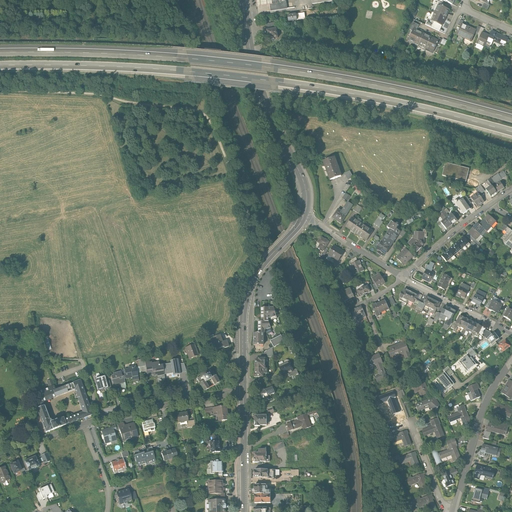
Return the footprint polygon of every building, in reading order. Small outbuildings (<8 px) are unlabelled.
[(270,0),(271,4),(269,5),(271,11),(286,9),(285,0),(270,0)] [(434,13),(446,18),(450,10),(443,7),(437,4),(437,5),(434,13)] [(287,16),(288,22),(306,19),(305,13),(293,15),(292,14),(289,14),(289,16),(287,16)] [(434,23),(442,26),(446,18),(434,13),(430,21),(434,23)] [(431,29),(434,23),(430,21),(427,20),(424,26),(431,29)] [(413,29),(416,31),(419,26),(413,23),(409,30),(412,31),(413,29)] [(469,27),(462,24),(460,27),(456,36),(464,39),(469,27)] [(475,34),(480,36),(482,32),(483,29),(478,26),(476,30),(475,34)] [(476,30),(469,27),(464,39),(471,42),(475,34),(476,30)] [(276,29),(267,30),(268,39),(277,38),(276,29)] [(412,31),(407,41),(418,46),(424,34),(416,31),(413,29),(412,31)] [(489,35),(485,45),(490,48),(493,42),(504,47),(505,45),(508,38),(491,31),(489,35)] [(476,44),(484,48),(485,45),(489,35),(482,32),(480,36),(476,44)] [(431,37),(424,34),(418,46),(425,49),(431,37)] [(438,40),(431,37),(425,49),(433,53),(436,45),(438,40)] [(334,158),(323,162),(330,180),(341,176),(334,158)] [(472,168),(448,162),(445,175),(469,180),(472,168)] [(503,188),(499,181),(506,177),(503,172),(498,175),(498,174),(488,181),(490,184),(489,184),(496,193),(499,192),(501,190),(503,188)] [(354,187),(362,196),(364,194),(361,192),(362,191),(356,184),(354,187)] [(485,190),(490,197),(496,193),(489,184),(487,186),(489,188),(485,190)] [(475,190),(477,194),(478,193),(480,197),(483,195),(482,194),(485,192),(480,186),(478,188),(475,190)] [(350,196),(345,193),(342,199),(345,200),(347,201),(350,196)] [(475,204),(477,207),(484,202),(480,197),(478,193),(477,194),(471,198),(473,201),(472,203),(473,204),(475,204)] [(466,197),(463,199),(467,206),(471,204),(466,197)] [(463,199),(456,204),(463,215),(470,210),(467,206),(463,199)] [(336,215),(333,219),(338,221),(338,222),(341,224),(352,206),(347,203),(341,212),(338,210),(335,214),(336,215)] [(362,209),(357,205),(353,210),(358,214),(362,209)] [(437,217),(442,223),(446,219),(449,216),(444,210),(437,217)] [(449,216),(446,219),(452,226),(457,222),(455,219),(457,218),(453,213),(449,216)] [(381,214),(374,224),(380,228),(383,222),(381,221),(384,217),(381,214)] [(488,215),(483,220),(491,227),(495,222),(488,215)] [(346,227),(356,234),(362,225),(352,218),(346,227)] [(445,228),(447,230),(452,226),(446,219),(442,223),(441,223),(445,228)] [(486,232),(491,227),(483,220),(479,226),(484,230),(486,232)] [(393,223),(390,229),(399,235),(401,232),(396,229),(398,227),(393,223)] [(477,224),(472,229),(480,235),(484,230),(479,226),(477,224)] [(372,232),(362,225),(356,234),(366,241),(372,232)] [(390,229),(381,241),(390,247),(399,235),(390,229)] [(475,240),(480,235),(472,229),(468,234),(475,240)] [(511,231),(509,229),(506,232),(499,240),(503,243),(504,242),(505,244),(508,241),(511,243),(511,231)] [(414,250),(417,253),(422,248),(421,247),(424,245),(424,233),(423,233),(415,233),(415,236),(413,236),(413,239),(408,244),(412,248),(411,249),(412,250),(414,250)] [(468,234),(466,236),(480,248),(481,245),(475,240),(468,234)] [(329,242),(321,237),(317,243),(320,244),(318,248),(324,251),(329,242)] [(455,245),(460,250),(468,243),(463,238),(455,245)] [(381,241),(376,249),(385,255),(390,247),(381,241)] [(449,250),(454,256),(460,250),(455,245),(449,250)] [(333,246),(328,255),(338,261),(344,252),(333,246)] [(405,249),(396,258),(404,266),(413,257),(410,254),(406,250),(405,249)] [(447,263),(454,256),(449,250),(442,257),(447,263)] [(357,262),(350,265),(354,275),(364,271),(359,261),(357,262)] [(426,271),(422,279),(429,283),(434,274),(431,273),(432,270),(432,269),(434,265),(430,263),(429,266),(427,265),(425,269),(427,270),(426,271)] [(335,271),(331,266),(325,269),(328,275),(335,271)] [(379,274),(371,278),(377,288),(385,284),(379,274)] [(443,275),(437,287),(444,291),(447,285),(449,286),(452,279),(443,275)] [(367,286),(356,291),(359,297),(370,292),(367,286)] [(460,288),(456,296),(459,298),(460,296),(464,298),(468,291),(460,288)] [(346,294),(342,296),(343,298),(345,302),(348,300),(349,302),(352,301),(351,299),(354,298),(353,296),(351,290),(350,289),(344,291),(346,294)] [(407,300),(411,293),(405,289),(399,300),(403,302),(404,299),(407,300)] [(485,295),(478,291),(471,304),(475,305),(475,304),(480,307),(485,295)] [(418,296),(411,293),(407,300),(414,304),(417,298),(418,296)] [(423,304),(429,308),(433,300),(427,297),(424,301),(423,304)] [(421,299),(420,300),(417,306),(415,310),(421,313),(424,308),(428,310),(429,308),(423,304),(424,301),(421,299)] [(439,303),(433,300),(429,308),(432,309),(431,312),(434,314),(439,303)] [(375,304),(371,306),(376,318),(380,316),(379,314),(388,310),(384,301),(375,305),(375,304)] [(502,307),(492,302),(488,309),(488,310),(498,315),(502,307)] [(444,320),(445,319),(450,309),(445,306),(441,314),(439,318),(442,319),(444,320)] [(365,317),(361,307),(351,311),(351,312),(354,317),(349,320),(350,323),(351,324),(352,323),(356,321),(365,317)] [(261,308),(261,321),(268,321),(268,319),(276,316),(274,308),(273,308),(270,308),(264,308),(261,308)] [(455,312),(450,309),(445,319),(447,320),(445,324),(448,327),(450,324),(451,325),(453,320),(451,319),(455,312)] [(511,318),(511,311),(508,309),(503,317),(510,321),(511,318)] [(456,324),(461,326),(465,319),(460,316),(457,323),(456,324)] [(471,321),(465,319),(461,326),(460,328),(463,330),(460,336),(463,337),(466,331),(471,321)] [(258,321),(258,333),(263,333),(265,333),(265,330),(265,329),(270,328),(268,321),(261,321),(258,321)] [(457,323),(454,321),(451,328),(454,330),(453,331),(455,333),(458,327),(460,328),(461,326),(456,324),(457,323)] [(466,331),(471,334),(476,324),(471,321),(466,331)] [(482,327),(476,324),(471,334),(474,336),(478,338),(479,335),(478,335),(482,327)] [(254,333),(254,345),(263,345),(263,333),(258,333),(254,333)] [(494,334),(492,335),(487,340),(491,345),(495,342),(499,339),(494,334)] [(214,337),(209,339),(211,344),(215,343),(217,348),(224,346),(224,347),(228,346),(226,340),(222,342),(220,335),(214,337)] [(281,335),(270,341),(274,347),(284,341),(281,335)] [(47,339),(40,341),(43,352),(50,350),(47,339)] [(505,341),(502,343),(498,346),(503,353),(510,347),(505,341)] [(410,357),(404,343),(402,344),(388,349),(392,360),(404,355),(405,359),(410,357)] [(194,345),(185,348),(189,359),(198,356),(194,345)] [(468,355),(459,362),(467,372),(476,365),(472,359),(476,356),(471,348),(466,352),(468,355)] [(364,352),(367,359),(373,356),(370,349),(364,352)] [(379,354),(373,356),(367,359),(365,360),(368,368),(375,365),(379,375),(375,377),(377,383),(388,379),(382,364),(383,363),(379,354)] [(254,360),(254,369),(265,369),(265,362),(268,362),(268,358),(258,358),(258,360),(254,360)] [(162,365),(164,375),(172,373),(173,376),(176,375),(177,378),(177,375),(180,375),(180,373),(186,372),(184,363),(180,364),(180,362),(178,362),(177,360),(170,361),(171,363),(162,365)] [(293,371),(289,361),(287,360),(284,361),(283,364),(284,364),(278,367),(282,376),(288,374),(293,371)] [(145,367),(146,372),(147,375),(150,375),(150,376),(153,375),(153,376),(156,376),(157,379),(164,381),(165,379),(164,375),(162,365),(159,365),(158,362),(151,363),(151,362),(148,363),(148,361),(144,362),(145,367)] [(124,370),(125,373),(126,379),(137,377),(137,374),(136,368),(136,366),(128,368),(129,370),(124,370)] [(445,373),(436,380),(444,392),(454,385),(448,378),(453,374),(448,367),(443,371),(445,373)] [(267,369),(265,369),(254,369),(254,378),(263,378),(263,374),(267,374),(267,369)] [(298,374),(296,369),(293,371),(288,374),(290,378),(298,374)] [(197,379),(204,392),(211,388),(210,386),(208,387),(205,383),(212,379),(215,385),(219,383),(215,376),(215,377),(212,372),(208,375),(206,371),(200,375),(201,376),(197,379)] [(113,376),(112,376),(111,376),(111,378),(114,387),(120,385),(120,384),(125,383),(124,379),(124,377),(122,377),(121,374),(121,372),(113,374),(113,376)] [(98,391),(108,388),(105,376),(95,378),(96,383),(98,391)] [(79,381),(55,390),(51,380),(47,381),(49,388),(30,395),(36,409),(39,417),(45,432),(45,433),(65,425),(92,415),(79,381)] [(511,382),(509,380),(509,381),(500,393),(510,399),(511,396),(511,382)] [(424,381),(410,386),(414,395),(418,393),(420,398),(429,394),(424,381)] [(477,384),(468,387),(470,393),(468,394),(471,401),(480,398),(477,390),(479,389),(477,384)] [(257,394),(254,394),(254,402),(264,401),(264,398),(275,394),(272,387),(264,390),(257,390),(257,394)] [(393,391),(377,397),(380,404),(387,401),(392,415),(400,412),(394,398),(395,398),(393,391)] [(439,406),(434,398),(415,405),(417,412),(429,408),(434,411),(439,406)] [(504,407),(496,403),(493,409),(497,411),(497,412),(510,418),(511,413),(511,411),(509,410),(504,407)] [(464,405),(457,408),(458,413),(448,417),(450,423),(460,419),(466,432),(469,431),(468,428),(469,428),(468,423),(470,422),(464,405)] [(227,406),(213,408),(214,413),(219,413),(220,422),(229,421),(227,406)] [(213,407),(205,408),(206,415),(214,414),(214,413),(213,408),(213,407)] [(187,413),(177,414),(178,423),(180,422),(180,425),(187,424),(187,427),(195,427),(194,420),(188,421),(187,413)] [(298,421),(285,426),(288,432),(302,426),(303,430),(311,427),(307,416),(306,414),(297,418),(298,421)] [(267,416),(255,416),(255,426),(260,426),(267,426),(267,423),(267,416)] [(45,432),(39,417),(35,418),(41,434),(45,432)] [(11,427),(23,425),(22,418),(10,420),(11,427)] [(438,418),(429,422),(431,427),(421,431),(424,437),(434,432),(437,439),(444,436),(441,430),(439,425),(440,424),(438,418)] [(152,420),(145,422),(145,423),(142,423),(144,432),(151,431),(154,431),(154,428),(155,428),(154,424),(153,424),(152,420)] [(123,423),(118,424),(123,441),(138,437),(134,423),(124,426),(123,423)] [(491,432),(504,436),(506,429),(507,428),(497,425),(488,423),(487,430),(485,430),(483,438),(488,440),(491,432)] [(384,436),(391,433),(390,430),(388,426),(382,428),(384,436)] [(112,428),(101,431),(105,445),(116,441),(113,432),(112,428)] [(392,437),(390,438),(391,439),(392,443),(402,440),(404,447),(411,444),(407,434),(408,434),(407,431),(399,434),(400,434),(392,437)] [(436,449),(431,451),(436,465),(441,463),(440,460),(451,456),(453,462),(460,459),(455,446),(456,445),(454,439),(446,442),(449,450),(438,454),(436,449)] [(219,441),(210,443),(212,453),(220,452),(219,441)] [(283,442),(272,446),(274,451),(280,449),(285,447),(283,442)] [(481,451),(480,452),(485,454),(499,457),(501,449),(497,448),(491,447),(483,445),(481,451)] [(162,453),(164,461),(177,457),(175,449),(162,453)] [(258,454),(255,454),(254,463),(259,463),(259,462),(270,462),(269,457),(267,457),(267,454),(266,454),(266,450),(261,450),(258,451),(258,454)] [(152,451),(143,453),(146,463),(147,465),(155,462),(152,451)] [(143,452),(134,454),(137,466),(146,463),(143,453),(143,452)] [(407,455),(400,458),(398,459),(401,465),(410,462),(413,469),(419,466),(415,456),(416,456),(415,452),(407,455)] [(47,453),(41,456),(44,464),(51,461),(47,453)] [(399,455),(390,458),(391,464),(394,463),(394,461),(398,459),(400,458),(399,457),(399,455)] [(35,458),(25,463),(29,472),(39,467),(35,458)] [(123,460),(111,464),(114,472),(125,469),(123,460)] [(216,461),(211,461),(211,474),(216,473),(216,475),(222,474),(222,466),(222,461),(219,461),(218,460),(217,460),(216,461)] [(17,462),(10,465),(14,474),(22,471),(21,470),(17,462)] [(485,469),(477,466),(474,479),(478,480),(480,475),(493,479),(495,471),(491,470),(485,469)] [(449,472),(442,474),(446,484),(445,484),(446,488),(454,485),(452,477),(457,475),(456,474),(458,473),(457,470),(455,471),(454,467),(448,469),(449,472)] [(4,468),(0,469),(0,481),(1,484),(9,480),(4,468)] [(275,470),(254,470),(254,478),(268,478),(269,479),(272,479),(272,478),(274,478),(274,476),(275,476),(275,470)] [(407,480),(407,481),(409,486),(418,483),(421,490),(427,487),(423,477),(424,477),(423,474),(416,476),(416,477),(411,478),(407,480)] [(51,485),(38,490),(40,492),(43,500),(47,498),(46,496),(54,492),(51,485)] [(266,485),(254,485),(254,494),(270,494),(270,491),(266,491),(266,485)] [(478,489),(475,489),(471,502),(479,504),(480,502),(482,502),(483,499),(487,500),(489,491),(489,490),(483,488),(483,491),(478,489)] [(128,489),(117,492),(120,505),(132,501),(131,500),(129,493),(128,489)] [(270,494),(254,494),(254,503),(270,503),(270,494)] [(412,503),(408,505),(411,510),(426,504),(429,511),(436,509),(431,498),(433,498),(431,495),(424,498),(421,500),(419,497),(411,500),(412,503)] [(215,500),(209,500),(208,511),(224,511),(225,500),(224,500),(215,500)]
